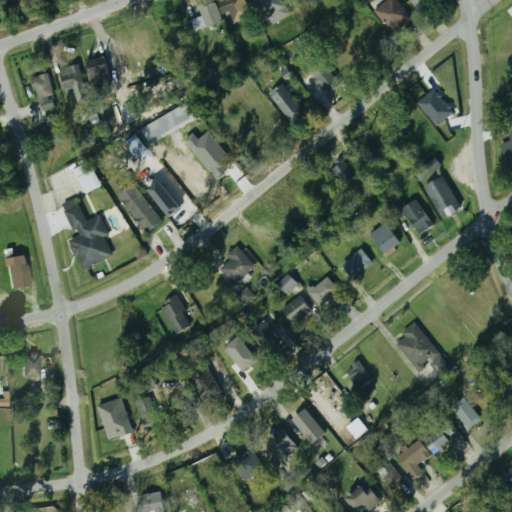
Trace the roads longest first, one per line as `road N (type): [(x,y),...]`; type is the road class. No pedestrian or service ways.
road 1 (residential): [(511,200),(298,378),(233,420),(126,471),(0,491)]
road 2 (residential): [(494,0),(140,279),(57,313),(0,321)]
road 3 (residential): [(76,511),(57,313),(0,75)]
road 4 (residential): [(511,285),(492,231),(465,0)]
road 5 (residential): [(138,0),(0,46)]
